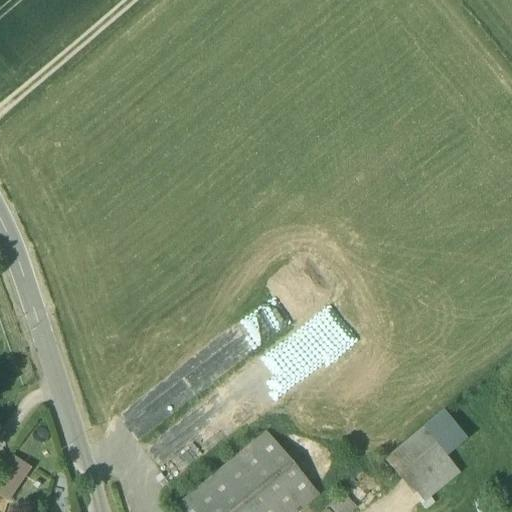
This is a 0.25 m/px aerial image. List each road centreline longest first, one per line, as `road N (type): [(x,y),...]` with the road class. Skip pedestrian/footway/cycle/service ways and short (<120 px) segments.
road 1 (residential): [(0,218),(98,511)]
road 2 (track): [(0,114),(134,0)]
